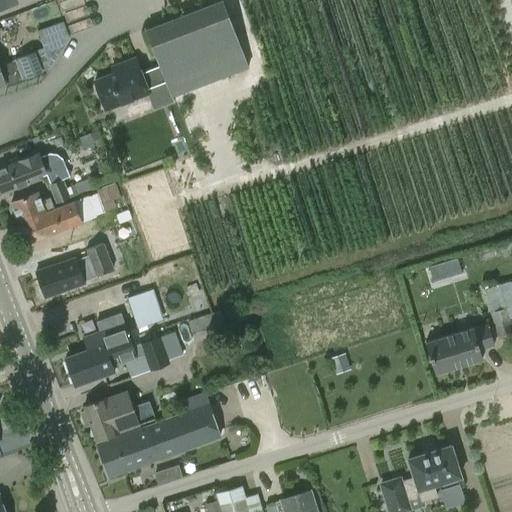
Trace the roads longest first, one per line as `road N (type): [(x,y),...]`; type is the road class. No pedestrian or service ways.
road 1 (residential): [(103,511),(511,385)]
road 2 (tertiary): [(83,511),(0,293)]
